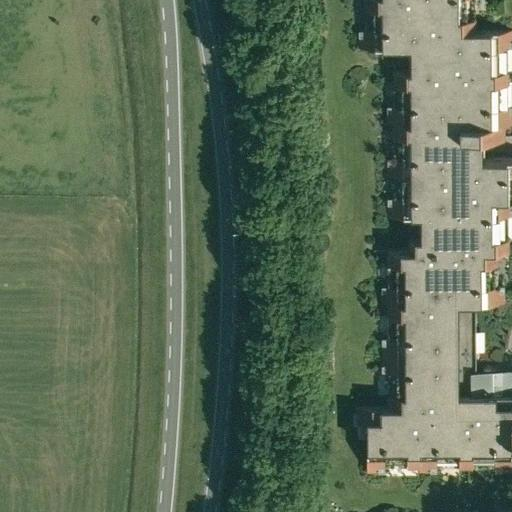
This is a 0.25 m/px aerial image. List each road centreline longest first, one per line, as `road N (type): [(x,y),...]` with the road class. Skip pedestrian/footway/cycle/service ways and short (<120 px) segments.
road 1 (secondary): [(214,511),(228,370),(226,225),(199,0)]
road 2 (secondary): [(163,0),(176,297),(165,511)]
